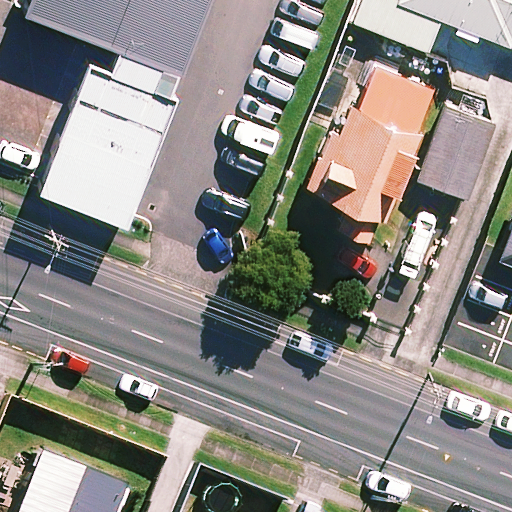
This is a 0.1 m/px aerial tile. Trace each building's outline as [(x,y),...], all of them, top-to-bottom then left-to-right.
[(128,191),(203,0),(66,0),(99,13),(42,157),(128,191)] [(511,0),(356,0),(349,18),(423,48),(437,14),(511,44),(511,0)] [(327,224),(365,240),(413,124),(408,122),(425,82),(367,59),(314,186),(338,196),(327,224)] [(493,117),(443,98),(413,176),(463,195),(493,117)] [(511,208),(494,253),(511,260),(511,208)] [(511,290),(477,277),(464,309),(511,327),(511,290)] [(107,511),(119,483),(34,450),(23,477),(3,469),(0,476),(0,504),(13,509),(11,511),(107,511)]
